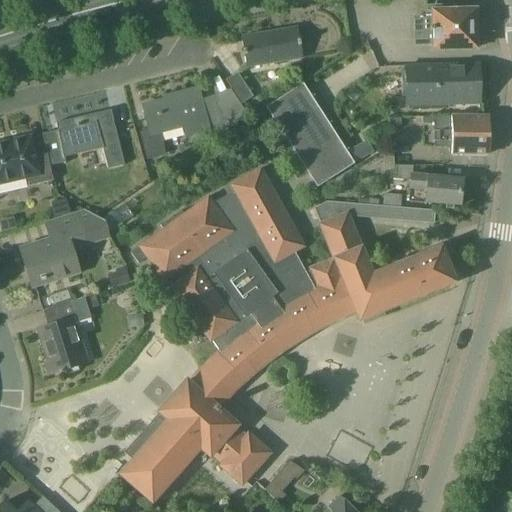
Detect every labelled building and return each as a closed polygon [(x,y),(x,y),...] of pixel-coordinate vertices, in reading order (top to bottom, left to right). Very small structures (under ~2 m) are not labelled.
[(414,46),(432,45),(433,51),(476,50),(475,11),(425,12),(425,17),(413,17),(414,46)] [(297,28),(241,38),(246,69),(302,59),(297,28)] [(405,108),(479,106),(478,66),(404,67),(405,108)] [(253,97),(237,73),(225,81),(241,105),(253,97)] [(317,188),(354,165),(302,85),(266,108),(317,188)] [(164,156),(161,133),(185,128),(187,137),(207,132),(209,140),(247,116),(237,101),(218,109),(204,112),(199,90),(164,98),(164,101),(143,107),(149,130),(139,133),(147,160),(164,156)] [(47,154),(50,166),(65,163),(63,153),(103,144),(109,170),(125,166),(112,111),(57,124),(58,131),(43,135),(47,154)] [(487,118),(450,118),(434,118),(434,124),(434,148),(450,148),(450,156),(487,156),(487,118)] [(400,127),(400,119),(388,119),(388,131),(397,131),(397,127),(400,127)] [(29,187),(53,181),(50,166),(47,154),(36,157),(31,137),(0,144),(0,184),(27,178),(29,187)] [(410,181),(408,202),(459,207),(462,180),(412,175),(412,167),(393,166),(392,180),(410,181)] [(326,202),(313,210),(332,259),(309,270),(310,271),(305,274),(293,254),(303,248),(260,170),(229,187),(233,193),(211,205),(207,199),(184,214),(182,211),(161,226),(163,230),(131,253),(139,264),(147,259),(163,282),(167,279),(173,286),(170,288),(210,343),(211,342),(221,354),(202,370),(188,384),(186,382),(159,413),(168,421),(120,475),(152,505),(202,450),(210,458),(212,456),(224,467),(222,468),(241,486),(268,456),(249,438),(248,440),(236,429),(238,428),(218,410),(247,379),(256,372),(265,366),(292,348),(299,343),(318,333),(335,324),(356,315),(359,323),(454,286),(439,249),(369,277),(346,216),(347,204),(326,202)] [(52,240),(21,250),(32,287),(79,273),(72,250),(87,246),(109,239),(106,227),(84,213),(78,215),(48,224),(52,240)] [(83,299),(42,312),(46,327),(37,330),(47,362),(45,363),(49,376),(87,364),(75,324),(90,320),(83,299)] [(283,469),(295,480),(303,471),(289,462),(283,469)] [(283,493),(271,482),(264,490),(278,503),(285,495),(283,493)] [(58,511),(43,497),(33,507),(28,502),(17,511),(15,511),(4,502),(0,506),(0,511),(58,511)] [(324,511),(353,511),(339,497),(324,511)]
